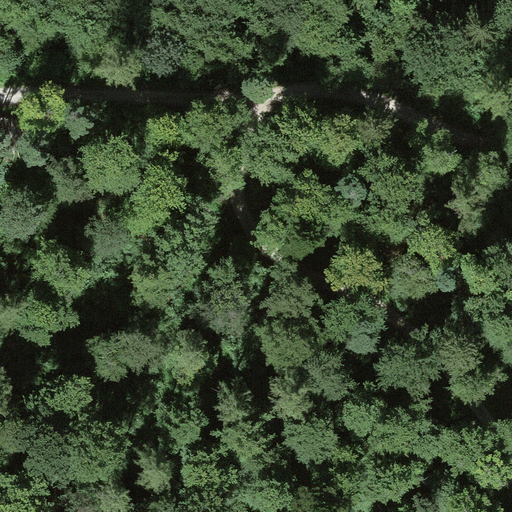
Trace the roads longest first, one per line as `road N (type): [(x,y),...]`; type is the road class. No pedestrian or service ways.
road 1 (track): [(511,151),(438,132),(392,99),(328,86),(256,96),(0,92)]
road 2 (track): [(256,96),(234,162),(238,216),(274,258),(386,302),(450,364),(511,448)]
